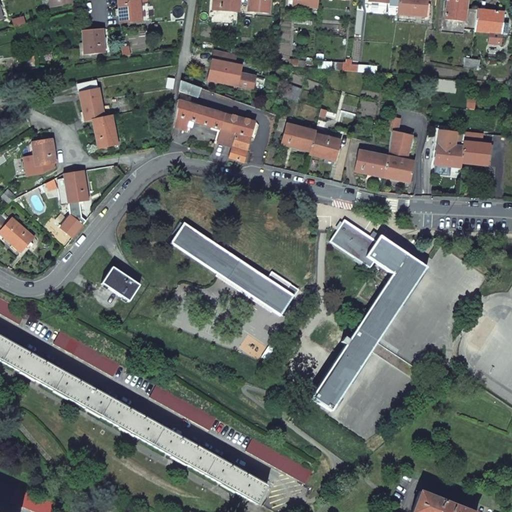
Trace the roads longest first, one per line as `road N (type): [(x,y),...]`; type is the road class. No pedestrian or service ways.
road 1 (residential): [(511,213),(392,206),(190,162),(164,164)]
road 2 (residential): [(0,321),(302,492)]
road 3 (residential): [(164,164),(142,177),(46,285),(0,279)]
road 4 (residential): [(0,99),(61,132),(75,165),(132,158),(164,164)]
